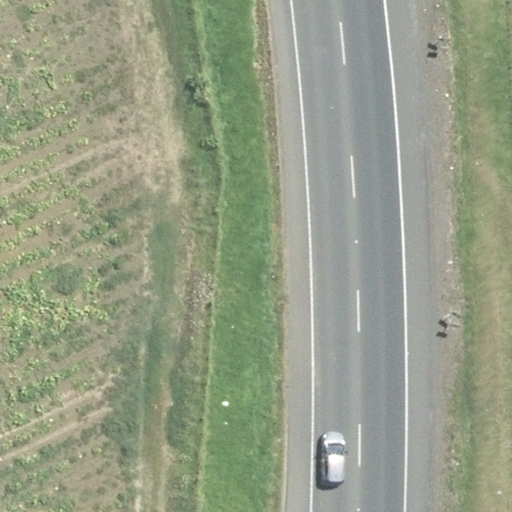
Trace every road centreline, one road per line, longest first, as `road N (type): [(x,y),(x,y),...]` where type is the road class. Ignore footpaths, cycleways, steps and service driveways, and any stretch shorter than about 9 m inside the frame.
road 1 (trunk): [(60,511),(45,408),(66,314),(115,232),(188,169),(277,133),(354,124)]
road 2 (trunk): [(363,511),(366,313),(354,124)]
road 3 (trunk): [(354,124),(463,152),(511,183)]
road 4 (trunk): [(354,124),(342,0)]
